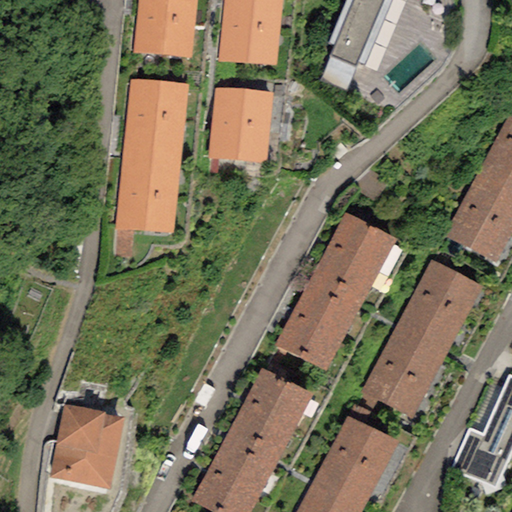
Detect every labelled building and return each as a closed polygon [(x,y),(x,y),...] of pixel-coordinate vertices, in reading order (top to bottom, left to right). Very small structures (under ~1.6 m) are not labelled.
[(198,0),(139,0),(133,56),(190,64),(198,0)] [(283,2),(262,0),(224,0),(217,66),(274,73),(283,2)] [(348,0),(328,48),(335,51),(356,0),(348,0)] [(356,0),(335,51),(331,61),(355,72),(356,68),(385,0),(356,0)] [(394,0),(385,0),(356,68),(364,72),(394,0)] [(345,94),(355,72),(331,61),(320,83),(345,94)] [(121,162),(180,168),(188,89),(130,83),(121,162)] [(273,97),(215,92),(208,160),(266,166),(273,97)] [(511,112),(481,171),(511,187),(511,112)] [(180,168),(121,162),(114,231),(171,239),(180,168)] [(511,235),(511,187),(481,171),(443,239),(495,268),(511,235)] [(345,220),(311,284),(362,311),(396,247),(345,220)] [(432,265),(399,329),(450,356),(484,292),(432,265)] [(362,311),(311,284),(273,353),(325,381),(362,311)] [(450,356),(399,329),(360,397),(412,426),(450,356)] [(261,376),(227,440),(279,467),(313,403),(261,376)] [(511,456),(511,379),(508,378),(481,437),(469,431),(449,473),(495,494),(511,456)] [(124,424),(64,412),(50,483),(110,495),(124,424)] [(347,419),(313,483),(364,510),(398,448),(347,419)] [(254,511),(279,467),(227,440),(189,508),(196,511),(254,511)] [(363,511),(364,510),(313,483),(296,511),(363,511)]
